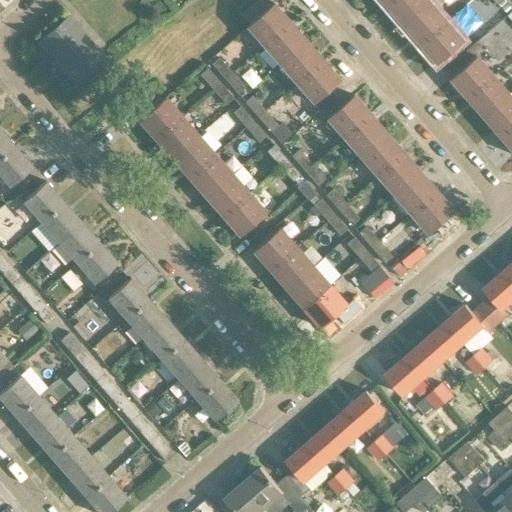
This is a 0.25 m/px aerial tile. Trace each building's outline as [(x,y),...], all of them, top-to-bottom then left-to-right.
[(246,28),(263,47),(290,23),(273,4),(268,8),(260,0),(258,0),(241,16),(249,25),(246,28)] [(402,27),(429,3),(426,0),(393,0),(385,8),(402,27)] [(501,0),(497,4),(503,11),(508,6),(503,0),(501,0)] [(419,46),(446,22),(429,3),(402,27),(419,46)] [(57,64),(87,38),(69,16),(38,43),(57,64)] [(446,22),(419,46),(435,65),(463,42),(446,22)] [(290,23),(263,47),(279,66),(307,42),(290,23)] [(87,38),(57,64),(76,86),(106,59),(87,38)] [(307,42),(279,66),(296,85),(323,61),(307,42)] [(465,100),(493,76),(476,57),(449,81),(465,100)] [(212,65),(225,80),(233,73),(220,58),(212,65)] [(323,61),(296,85),(313,105),(340,81),(323,61)] [(213,91),(221,84),(208,69),(200,76),(213,91)] [(233,73),(225,80),(239,95),(247,88),(233,73)] [(482,119),(509,95),(493,76),(465,100),(482,119)] [(221,84),(213,91),(226,105),(234,98),(221,84)] [(330,90),(313,105),(319,111),(336,97),(330,90)] [(181,117),(165,98),(162,101),(154,91),(135,108),(143,117),(138,122),(155,141),(181,117)] [(499,138),(511,126),(511,98),(509,95),(482,119),(499,138)] [(245,104),(258,118),(266,111),(253,96),(245,104)] [(343,139),(370,115),(353,96),(326,120),(343,139)] [(234,114),(247,128),(254,122),(241,107),(234,114)] [(266,111),(258,118),(271,133),(279,126),(266,111)] [(370,115),(343,139),(360,158),(387,134),(370,115)] [(172,160),(198,137),(181,117),(155,141),(172,160)] [(254,122),(247,128),(260,143),(267,136),(254,122)] [(511,126),(499,138),(511,153),(511,126)] [(0,130),(0,159),(14,147),(0,130)] [(387,134),(360,158),(376,177),(404,154),(387,134)] [(188,179),(215,156),(198,137),(172,160),(188,179)] [(266,153),(281,169),(288,163),(273,146),(266,153)] [(14,147),(0,159),(0,176),(9,187),(32,167),(14,147)] [(291,157),(304,172),(312,165),(299,150),(291,157)] [(404,154),(376,177),(393,197),(421,173),(404,154)] [(205,198),(232,175),(215,156),(188,179),(205,198)] [(292,182),(299,175),(288,163),(281,169),(292,182)] [(312,165),(304,172),(318,187),(326,180),(312,165)] [(421,173),(393,197),(410,216),(437,192),(421,173)] [(222,218),(249,194),(232,175),(205,198),(222,218)] [(308,202),(316,194),(305,181),(296,189),(308,202)] [(41,223),(64,203),(46,182),(23,203),(41,223)] [(339,210),(346,204),(333,189),(326,196),(339,210)] [(437,192),(410,216),(427,235),(454,211),(437,192)] [(266,213),(249,194),(222,218),(239,237),(266,213)] [(314,206),(327,221),(334,215),(321,200),(314,206)] [(64,203),(41,223),(59,243),(81,223),(64,203)] [(359,219),(346,204),(339,210),(352,225),(359,219)] [(334,215),(327,221),(340,236),(347,230),(334,215)] [(81,223),(59,243),(76,264),(99,244),(81,223)] [(359,234),(372,249),(379,242),(366,228),(359,234)] [(269,271),(296,248),(279,229),(252,252),(269,271)] [(360,259),(367,253),(354,238),(347,244),(360,259)] [(379,242),(372,249),(385,264),(392,257),(379,242)] [(99,244),(76,264),(94,284),(117,264),(99,244)] [(286,291),(313,267),(296,248),(269,271),(286,291)] [(367,253),(360,259),(373,275),(380,268),(367,253)] [(0,271),(3,275),(11,268),(3,258),(0,260),(0,271)] [(303,310),(330,286),(313,267),(286,291),(303,310)] [(11,285),(20,277),(11,268),(3,275),(11,285)] [(480,303),(498,324),(507,316),(502,310),(511,300),(511,280),(504,272),(484,290),(489,295),(480,303)] [(20,295),(29,287),(20,277),(11,285),(20,295)] [(125,320),(148,299),(130,279),(107,299),(125,320)] [(330,286),(303,310),(319,329),(346,305),(330,286)] [(29,305),(38,298),(29,287),(20,295),(29,305)] [(38,315),(46,307),(38,298),(29,305),(38,315)] [(148,299),(125,320),(143,340),(166,320),(148,299)] [(446,323),(464,343),(484,326),(489,332),(498,324),(480,303),(471,311),(466,305),(446,323)] [(55,317),(46,307),(38,315),(46,325),(55,317)] [(166,320),(143,340),(161,360),(184,340),(166,320)] [(426,341),(443,361),(464,343),(446,323),(426,341)] [(26,341),(35,333),(27,324),(18,332),(26,341)] [(59,341),(69,352),(78,344),(68,333),(59,341)] [(184,340),(161,360),(178,380),(201,360),(184,340)] [(406,358),(423,378),(443,361),(426,341),(406,358)] [(78,344),(69,352),(78,362),(87,355),(78,344)] [(474,356),(485,368),(493,360),(481,348),(474,356)] [(87,355),(78,362),(87,372),(96,365),(87,355)] [(485,368),(474,356),(466,363),(477,375),(485,368)] [(423,378),(406,358),(385,376),(403,396),(423,378)] [(201,360),(178,380),(196,401),(219,381),(201,360)] [(96,365),(87,372),(96,382),(104,375),(96,365)] [(104,375),(96,382),(104,393),(113,385),(104,375)] [(0,399),(15,417),(38,397),(20,376),(0,393),(0,399)] [(74,388),(79,393),(87,386),(82,380),(74,388)] [(219,381),(196,401),(214,421),(237,401),(219,381)] [(441,383),(432,391),(443,403),(451,395),(441,383)] [(113,385),(104,393),(113,402),(122,395),(113,385)] [(443,403),(432,391),(416,405),(425,415),(434,406),(436,409),(443,403)] [(347,409),(365,429),(385,412),(367,392),(347,409)] [(122,395),(113,402),(122,413),(131,405),(122,395)] [(38,397),(15,417),(33,437),(56,417),(38,397)] [(161,411),(152,402),(145,408),(154,417),(161,411)] [(131,405),(122,413),(130,423),(139,415),(131,405)] [(499,449),(506,443),(497,434),(511,420),(511,412),(508,408),(489,424),(495,430),(488,437),(499,449)] [(327,427),(345,447),(365,429),(347,409),(327,427)] [(139,415),(130,423),(139,433),(148,425),(139,415)] [(56,417),(33,437),(50,457),(73,437),(56,417)] [(511,420),(497,434),(506,443),(511,439),(511,440),(511,420)] [(148,425),(139,433),(148,443),(157,435),(148,425)] [(307,444),(324,464),(345,447),(327,427),(307,444)] [(384,434),(376,441),(387,454),(395,448),(384,434)] [(157,435),(148,443),(155,451),(164,443),(157,435)] [(73,437),(50,457),(68,477),(91,457),(73,437)] [(387,454),(376,441),(368,448),(380,461),(387,454)] [(449,459),(457,469),(476,452),(468,442),(449,459)] [(164,443),(155,451),(165,463),(174,455),(164,443)] [(191,451),(183,443),(178,448),(185,457),(191,451)] [(284,479),(300,498),(310,489),(304,482),(324,464),(307,444),(287,462),(294,470),(284,479)] [(476,452),(457,469),(465,478),(484,462),(476,452)] [(91,457),(68,477),(85,497),(108,477),(91,457)] [(243,484),(265,510),(267,511),(280,511),(290,504),(295,511),(293,511),(312,511),(300,498),(284,479),(276,486),(261,468),(243,484)] [(344,469),(336,477),(346,488),(355,481),(344,469)] [(511,470),(511,471),(496,484),(511,502),(511,470)] [(108,477),(85,497),(98,511),(110,511),(127,498),(108,477)] [(338,495),(346,488),(336,477),(328,483),(338,495)] [(407,511),(416,505),(435,488),(426,479),(397,505),(403,511),(407,511)] [(262,511),(265,510),(243,484),(225,500),(235,511),(262,511)] [(511,511),(511,502),(496,484),(476,501),(485,511),(490,511),(491,511),(511,511)] [(346,488),(338,495),(345,503),(353,497),(346,488)] [(435,488),(416,505),(422,511),(426,511),(443,498),(435,488)]
